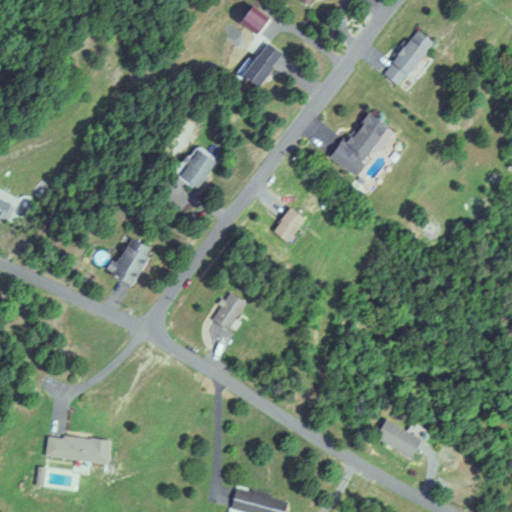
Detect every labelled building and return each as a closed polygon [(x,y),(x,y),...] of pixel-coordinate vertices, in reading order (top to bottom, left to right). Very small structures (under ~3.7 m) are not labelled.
[(429,41),(414,28),(378,72),(394,85),(429,41)] [(253,89),(280,53),(262,40),(235,75),(253,89)] [(348,168),(384,126),(363,109),(327,151),(348,168)] [(190,187),(214,164),(194,144),(170,168),(190,187)] [(11,190),(0,190),(0,218),(14,217),(11,190)] [(282,241),(301,218),(286,206),(268,229),(282,241)] [(129,284),(146,247),(133,241),(130,248),(120,243),(107,274),(129,284)] [(242,301),(224,290),(206,317),(223,329),(242,301)] [(372,437),(408,457),(418,438),(382,417),(372,437)] [(105,464),(107,441),(44,433),(41,456),(105,464)] [(226,508),(240,511),(279,511),(283,498),(232,485),(226,508)]
